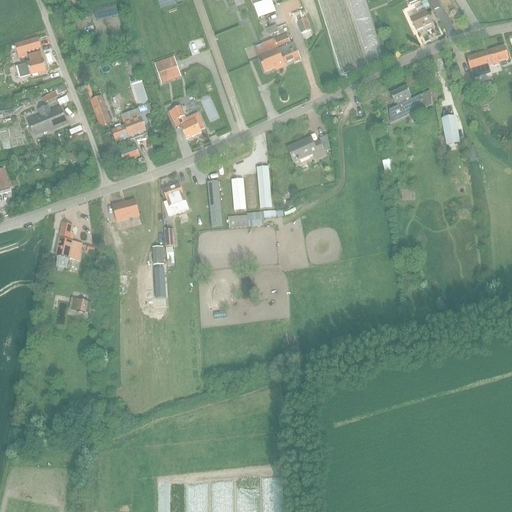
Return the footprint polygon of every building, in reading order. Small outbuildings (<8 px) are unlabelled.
[(249,0),(253,8),(255,8),(259,20),(276,13),(270,0),(249,0)] [(432,10),(439,7),(436,0),(426,0),(421,3),(422,6),(416,10),(418,15),(410,19),(416,31),(431,24),(424,9),(430,6),(432,10)] [(302,20),(297,22),(301,34),(310,31),(306,19),(302,20)] [(276,26),(266,29),(269,36),(278,32),(276,26)] [(255,48),(265,72),(294,61),(295,63),(302,60),(294,43),(291,44),(287,35),(255,48)] [(38,39),(14,45),(18,59),(27,56),(26,53),(41,48),(38,39)] [(507,65),(506,61),(509,60),(505,47),(466,59),(472,79),(490,73),(488,67),(500,63),(501,67),(507,65)] [(27,64),(17,67),(20,78),(30,76),(47,72),(43,60),(42,60),(40,53),(33,54),(29,56),(31,63),(27,64)] [(156,68),(162,85),(181,78),(175,61),(156,68)] [(458,66),(450,68),(454,84),(462,82),(458,66)] [(55,93),(43,99),(45,104),(57,98),(56,96),(65,92),(62,83),(53,87),(53,89),(54,90),(55,93)] [(389,110),(391,123),(431,104),(430,91),(411,100),(410,97),(411,96),(406,87),(390,94),(394,104),(396,103),(397,106),(389,110)] [(58,100),(61,106),(69,101),(67,96),(58,100)] [(91,100),(90,100),(92,105),(98,123),(100,128),(103,127),(111,124),(102,96),(91,100)] [(14,109),(0,111),(0,115),(14,113),(18,113),(22,109),(22,106),(14,108),(14,109)] [(47,107),(43,109),(52,130),(56,128),(56,130),(67,125),(60,109),(50,113),(47,107)] [(200,131),(205,129),(197,113),(185,119),(179,107),(168,112),(176,129),(180,127),(186,140),(201,133),(200,131)] [(52,130),(43,109),(39,111),(41,117),(29,123),(35,137),(52,130)] [(125,126),(112,130),(113,132),(116,142),(129,138),(146,132),(138,110),(121,116),(125,126)] [(454,118),(442,120),(447,145),(459,142),(454,118)] [(113,132),(104,135),(111,156),(116,155),(120,153),(116,142),(113,132)] [(301,161),(300,160),(315,153),(317,159),(326,155),(320,141),(314,144),(311,138),(288,148),(294,163),(298,161),(299,162),(301,161)] [(474,145),(467,146),(470,161),(477,160),(474,145)] [(136,147),(121,152),(125,162),(140,157),(136,147)] [(71,154),(68,156),(72,164),(73,163),(79,161),(75,152),(71,154)] [(257,169),(260,209),(271,208),(268,168),(257,169)] [(0,189),(9,187),(3,170),(0,170),(0,189)] [(232,181),(234,211),(245,210),(243,180),(232,181)] [(207,183),(211,227),(222,226),(218,182),(207,183)] [(188,210),(188,208),(179,184),(167,189),(162,191),(166,202),(163,203),(168,217),(188,210)] [(113,206),(116,221),(139,216),(135,201),(113,206)] [(228,218),(229,230),(249,228),(248,216),(228,218)] [(71,234),(72,227),(62,225),(55,256),(78,261),(82,245),(72,243),(73,235),(71,234)] [(175,247),(174,230),(164,231),(165,248),(175,247)] [(152,248),(153,266),(163,265),(164,265),(163,248),(152,248)] [(164,269),(154,269),(155,295),(166,295),(164,269)] [(69,310),(86,314),(86,313),(89,313),(91,303),(88,302),(88,301),(71,298),(69,310)]
